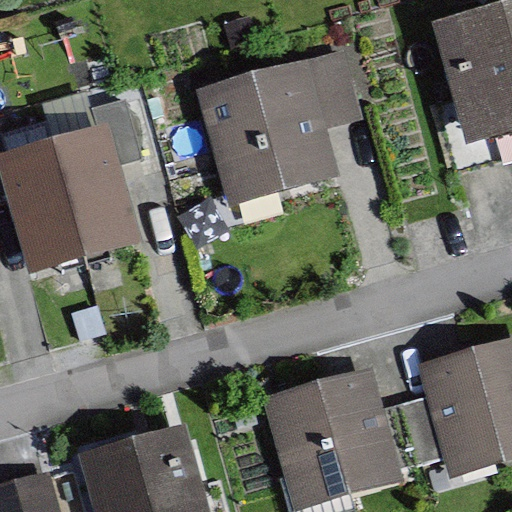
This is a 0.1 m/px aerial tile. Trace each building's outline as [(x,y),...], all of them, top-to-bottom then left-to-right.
[(511,32),(432,57),(470,178),(511,164),(511,32)] [(339,62),(189,107),(222,217),(329,185),(317,146),(360,133),(339,62)] [(51,105),(55,123),(9,132),(13,152),(95,136),(88,98),(51,105)] [(110,160),(51,176),(81,286),(140,270),(110,160)] [(0,203),(27,301),(81,286),(51,176),(0,190),(0,203)] [(511,358),(426,385),(457,490),(511,473),(511,358)] [(364,400),(269,427),(293,511),(345,511),(392,499),(364,400)] [(203,511),(187,451),(82,478),(90,511),(203,511)] [(55,511),(51,494),(1,505),(3,511),(55,511)]
